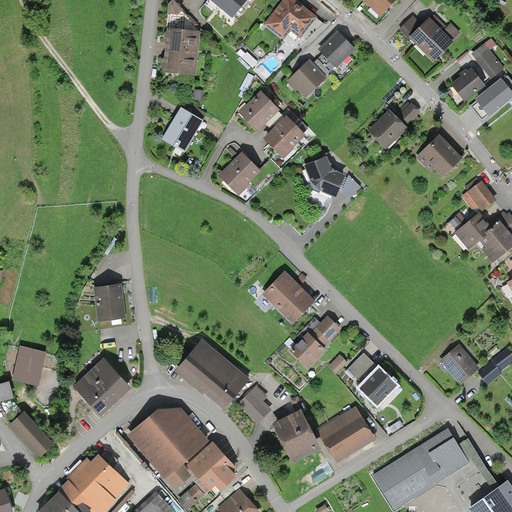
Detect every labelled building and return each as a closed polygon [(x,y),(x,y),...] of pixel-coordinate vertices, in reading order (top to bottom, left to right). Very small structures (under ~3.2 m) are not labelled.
[(209,0),(232,19),(248,0),(209,0)] [(318,18),(294,0),(283,0),(264,25),(284,40),(291,31),(301,39),(318,18)] [(365,0),(364,2),(381,18),(397,0),(365,0)] [(409,38),(422,25),(413,16),(399,30),(409,40),(410,39),(409,38)] [(443,32),(429,18),(422,25),(409,38),(410,39),(433,62),(453,42),(452,41),(443,32)] [(451,24),(443,32),(452,41),(460,33),(451,24)] [(164,42),(166,43),(165,51),(198,54),(200,32),(167,29),(167,33),(165,33),(164,42)] [(356,50),(338,31),(318,50),(323,54),(335,67),(337,69),(356,50)] [(472,54),(491,79),(505,68),(490,50),(497,45),(492,39),(472,54)] [(161,67),(163,70),(163,73),(196,76),(198,54),(165,51),(164,58),(162,60),(161,67)] [(318,59),(330,72),(335,67),(323,54),(318,59)] [(282,65),(273,55),(258,69),(267,79),(282,65)] [(314,63),(310,59),(286,82),(296,92),(298,90),(306,99),(327,77),(326,76),(314,63)] [(318,59),(314,63),(326,76),(330,72),(318,59)] [(451,85),(465,102),(486,87),(472,69),(451,85)] [(511,91),(501,79),(475,100),(490,118),(511,99),(511,91)] [(195,90),(194,100),(202,101),(203,90),(195,90)] [(239,113),(258,132),(280,111),(261,91),(239,113)] [(408,102),(394,115),(406,127),(420,113),(411,103),(410,104),(408,102)] [(181,108),(162,139),(184,153),(203,122),(181,108)] [(394,115),(390,110),(368,131),(386,150),(408,129),(406,127),(394,115)] [(263,139),(283,159),(306,136),(286,116),(263,139)] [(463,159),(439,135),(416,157),(431,172),(434,169),(443,178),(463,159)] [(236,158),(240,154),(232,146),(228,150),(236,158)] [(218,176),(239,197),(251,185),(249,184),(261,172),(242,153),(240,154),(236,158),(218,176)] [(331,167),(327,157),(304,166),(310,180),(320,192),(336,199),(346,176),(336,172),(331,167)] [(363,165),(359,169),(364,173),(368,169),(363,165)] [(361,187),(349,175),(343,192),(350,199),(361,187)] [(462,196),(477,215),(480,213),(497,200),(481,181),(462,196)] [(398,228),(377,208),(351,234),(372,255),(398,228)] [(455,233),(469,251),(480,242),(487,236),(485,234),(493,228),(480,213),(477,215),(455,233)] [(459,214),(450,222),(455,228),(464,220),(459,214)] [(493,264),(511,248),(511,236),(510,234),(511,232),(511,215),(510,214),(493,228),(485,234),(487,236),(480,242),(485,248),(482,251),(493,264)] [(285,272),(262,295),(292,325),(315,302),(285,272)] [(94,288),(98,322),(126,319),(122,285),(94,288)] [(328,316),(310,335),(323,348),(341,329),(328,316)] [(310,335),(308,333),(290,352),(308,370),(326,351),(323,348),(310,335)] [(250,380),(202,339),(175,372),(203,396),(204,394),(226,412),(250,380)] [(459,345),(440,361),(460,386),(480,369),(459,345)] [(20,347),(12,381),(39,387),(47,353),(20,347)] [(492,360),(493,361),(501,371),(511,363),(511,354),(507,348),(492,360)] [(379,369),(364,353),(347,370),(363,385),(379,369)] [(340,355),(328,367),(336,374),(348,363),(340,355)] [(132,390),(104,360),(73,387),(101,418),(132,390)] [(493,361),(478,373),(488,385),(503,373),(501,371),(493,361)] [(363,385),(359,389),(378,408),(398,388),(379,369),(363,385)] [(9,382),(0,384),(0,403),(14,399),(9,382)] [(68,386),(43,412),(78,445),(103,420),(68,386)] [(257,386),(238,404),(257,424),(271,410),(263,401),(267,397),(257,386)] [(317,430),(337,464),(376,441),(356,408),(317,430)] [(158,411),(127,436),(175,491),(190,478),(192,477),(186,470),(188,468),(186,466),(208,447),(206,445),(209,442),(181,410),(158,411)] [(273,424),(292,465),(321,451),(301,410),(273,424)] [(24,412),(9,426),(38,460),(54,447),(24,412)] [(448,429),(373,476),(395,511),(470,464),(448,429)] [(237,469),(213,443),(208,447),(186,466),(188,468),(186,470),(192,477),(190,478),(196,485),(205,495),(209,491),(211,493),(216,488),(221,494),(238,479),(232,473),(237,469)] [(68,480),(57,492),(59,493),(75,509),(81,503),(89,511),(104,511),(116,500),(115,499),(129,483),(99,454),(91,463),(86,459),(67,479),(68,480)] [(511,511),(511,487),(508,482),(469,510),(469,511),(511,511)] [(188,510),(205,495),(196,485),(178,500),(188,510)] [(259,511),(240,489),(217,509),(220,511),(259,511)] [(0,511),(13,511),(5,490),(0,491),(0,511)] [(174,511),(156,492),(134,511),(174,511)] [(75,509),(59,493),(39,511),(89,511),(81,503),(75,509)]
